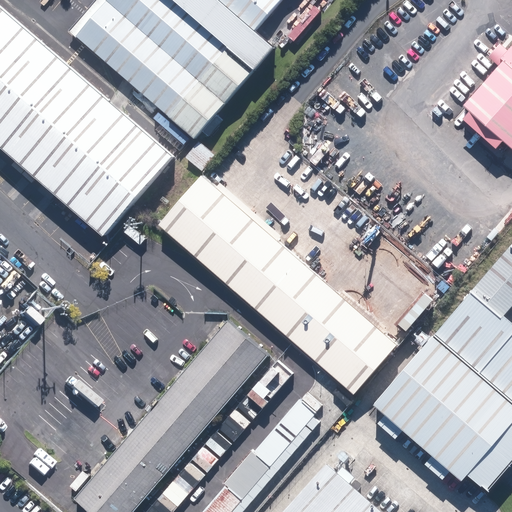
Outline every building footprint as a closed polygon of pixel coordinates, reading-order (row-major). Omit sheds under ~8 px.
[(170,151),(0,0),(0,147),(96,233),(170,151)] [(222,121),(219,118),(277,50),(256,33),(284,0),(111,0),(110,2),(107,0),(98,0),(70,32),(78,39),(79,37),(198,140),(204,133),(208,137),(222,121)] [(511,46),(508,51),(501,45),(489,58),(500,68),(470,102),(455,88),(439,106),(455,120),(466,108),(473,114),(467,122),(500,151),(506,143),(511,148),(511,46)] [(200,143),(187,159),(202,171),(215,155),(200,143)] [(399,346),(204,177),(161,226),(356,396),(399,346)] [(132,224),(124,233),(140,247),(148,239),(132,224)] [(504,317),(506,316),(511,308),(511,247),(474,292),(504,317)] [(504,317),(474,292),(376,405),(465,481),(471,475),(490,491),(511,465),(511,321),(506,316),(504,317)] [(77,499),(91,511),(132,511),(268,355),(230,322),(77,499)] [(174,511),(293,373),(277,360),(146,511),(174,511)] [(339,398),(345,392),(337,385),(331,392),(339,398)] [(354,401),(347,394),(340,402),(347,408),(354,401)] [(240,511),(304,437),(299,433),(316,413),(301,400),(257,453),(253,450),(224,483),(227,485),(204,511),(240,511)] [(376,511),(330,472),(295,511),(376,511)]
